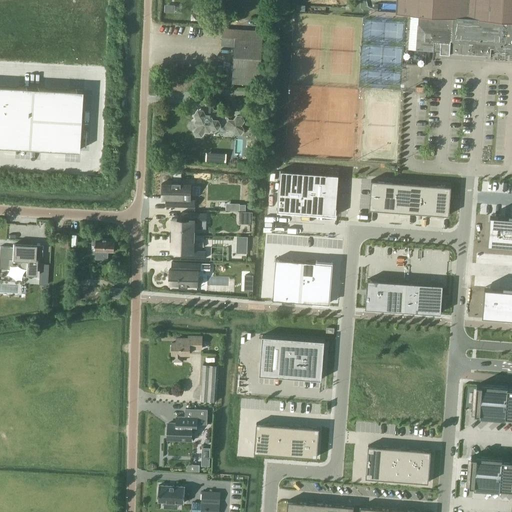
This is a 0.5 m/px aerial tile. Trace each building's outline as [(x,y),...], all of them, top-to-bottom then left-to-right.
[(511,0),(397,0),(397,4),(397,5),(397,13),(411,14),(409,49),(433,51),(437,51),(441,51),(441,52),(491,56),(491,45),(495,46),(494,49),(509,49),(508,51),(511,50),(511,0)] [(222,45),(235,46),(233,72),(233,74),(232,83),(260,85),(260,76),(261,72),(263,30),(227,28),(223,28),(222,45)] [(0,145),(29,147),(79,150),(82,90),(32,87),(0,85),(0,145)] [(241,134),(244,130),(241,125),(244,121),(242,116),(237,116),(234,120),(229,120),(226,115),(221,115),(219,110),(214,110),(211,105),(206,105),(203,109),(198,109),(195,113),(197,118),(195,122),(197,127),(194,131),(196,136),(202,136),(204,132),(210,132),(213,128),(218,128),(221,124),(226,124),(228,129),(233,129),(236,134),(241,134)] [(283,174),(280,214),(303,215),(306,175),(283,174)] [(306,175),(303,215),(314,216),(317,176),(306,175)] [(317,176),(314,216),(326,217),(329,177),(317,176)] [(329,177),(326,217),(337,218),(340,178),(329,177)] [(372,180),(369,209),(383,210),(385,181),(372,180)] [(385,181),(383,210),(396,211),(398,182),(385,181)] [(162,183),(162,199),(166,199),(166,206),(195,207),(195,199),(191,199),(191,184),(181,183),(181,182),(173,182),(173,183),(162,183)] [(398,182),(396,211),(409,212),(412,183),(398,182)] [(412,183),(409,212),(423,213),(425,184),(412,183)] [(425,184),(423,213),(436,214),(438,185),(425,184)] [(438,185),(436,214),(449,215),(451,186),(438,185)] [(171,219),(171,234),(194,235),(195,219),(206,220),(206,212),(182,211),(182,219),(171,219)] [(511,215),(493,214),(490,243),(511,244),(511,215)] [(171,234),(170,250),(181,250),(181,258),(205,258),(205,250),(194,250),(194,235),(171,234)] [(93,239),(92,244),(97,244),(97,251),(97,259),(107,259),(108,252),(114,252),(114,250),(115,249),(116,246),(114,245),(114,239),(97,238),(97,239),(93,239)] [(0,246),(0,257),(2,258),(8,258),(8,268),(26,269),(26,270),(26,271),(36,271),(37,260),(37,259),(34,259),(35,245),(13,244),(13,247),(0,246)] [(290,259),(276,258),(273,298),(287,299),(290,259)] [(303,260),(290,259),(287,299),(300,300),(301,287),(303,260)] [(317,261),(303,260),(301,287),(315,288),(317,261)] [(169,284),(169,285),(179,285),(179,286),(188,286),(188,285),(198,286),(198,285),(197,285),(198,270),(201,270),(201,263),(211,263),(211,262),(172,261),(172,262),(172,267),(172,269),(170,269),(170,284),(169,284)] [(332,262),(317,261),(316,275),(331,276),(332,262)] [(245,290),(253,290),(253,275),(245,275),(245,290)] [(331,276),(316,275),(315,288),(330,289),(331,276)] [(368,279),(366,308),(403,311),(405,282),(368,279)] [(405,282),(403,311),(441,313),(443,284),(405,282)] [(511,287),(487,285),(484,314),(511,316),(511,287)] [(330,289),(301,287),(300,300),(329,303),(330,289)] [(109,288),(109,297),(117,297),(117,288),(109,288)] [(262,335),(259,375),(322,379),(325,340),(262,335)] [(173,342),(173,353),(173,361),(184,361),(184,353),(190,354),(190,348),(202,348),(203,336),(189,336),(189,337),(178,337),(178,342),(173,342)] [(437,369),(362,363),(359,392),(435,398),(437,369)] [(203,364),(201,400),(216,401),(219,365),(203,364)] [(475,413),(492,414),(492,416),(500,417),(501,415),(511,415),(511,386),(478,384),(475,413)] [(168,423),(168,439),(191,440),(192,430),(197,430),(197,424),(207,424),(208,409),(185,408),(185,417),(177,416),(177,417),(177,423),(168,423)] [(257,426),(255,455),(268,456),(271,427),(257,426)] [(271,427),(268,456),(280,457),(283,428),(271,427)] [(283,428),(280,457),(292,458),(294,429),(283,428)] [(294,429),(292,458),(304,459),(306,430),(294,429)] [(306,430),(304,459),(317,461),(320,432),(306,430)] [(368,445),(366,477),(378,478),(381,446),(368,445)] [(381,446),(378,478),(391,479),(393,447),(381,446)] [(393,447),(391,479),(404,480),(406,448),(393,447)] [(202,448),(202,466),(209,466),(210,448),(202,448)] [(406,448),(404,480),(416,481),(419,449),(406,448)] [(419,449),(416,481),(429,482),(431,450),(419,449)] [(511,458),(472,455),(469,485),(487,486),(486,489),(495,489),(496,487),(511,488),(511,458)] [(184,503),(185,486),(159,485),(158,501),(165,502),(165,508),(167,508),(167,507),(165,507),(166,502),(177,502),(176,508),(175,507),(175,508),(177,508),(178,502),(184,503)] [(193,502),(192,511),(219,511),(220,492),(202,491),(202,498),(202,503),(193,502)] [(288,500),(287,511),(300,511),(301,501),(288,500)] [(301,501),(300,511),(313,511),(315,502),(301,501)] [(315,502),(313,511),(327,511),(328,503),(315,502)] [(328,503),(327,511),(340,511),(341,504),(328,503)]
